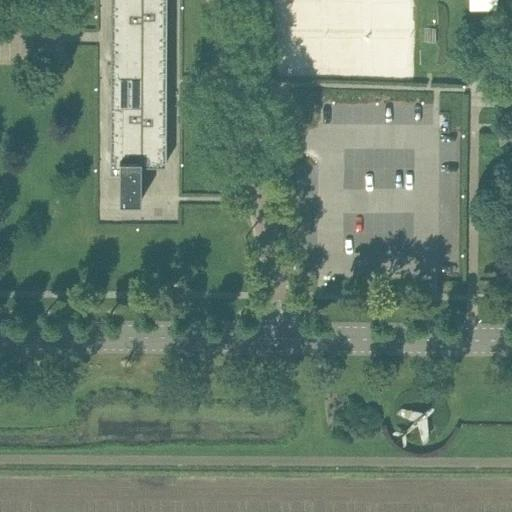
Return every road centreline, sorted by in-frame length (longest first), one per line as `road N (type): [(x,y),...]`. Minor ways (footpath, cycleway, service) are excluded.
road 1 (unclassified): [(0,336),(511,339)]
road 2 (unknown): [(246,141),(422,138)]
